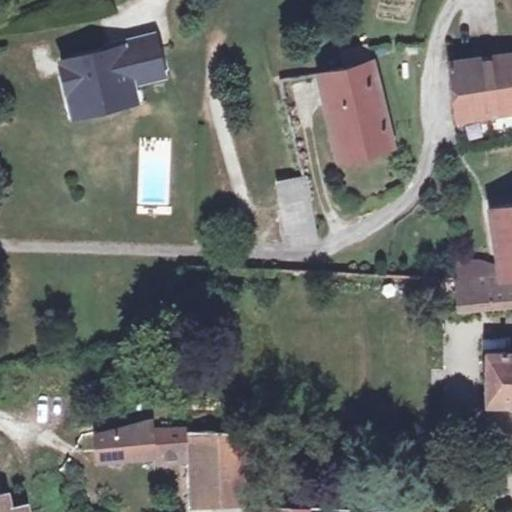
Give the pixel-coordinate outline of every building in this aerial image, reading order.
[(156,36),(63,59),(74,102),(115,92),(117,99),(137,94),(133,78),(164,70),(156,36)] [(367,44),(344,49),(346,61),(369,56),(367,44)] [(511,50),(452,57),(462,145),(511,138),(511,50)] [(369,56),(346,61),(319,66),(339,159),(394,149),(373,56),(369,56)] [(280,210),(309,203),(306,186),(276,192),(280,210)] [(511,200),(496,202),(502,260),(503,271),(504,274),(511,273),(511,200)] [(309,203),(280,210),(287,242),(287,245),(317,237),(309,203)] [(503,271),(502,260),(481,257),(482,270),(503,271)] [(511,273),(504,274),(503,271),(482,270),(459,270),(462,297),(511,292),(511,273)] [(511,396),(511,348),(490,348),(486,348),(486,396),(511,396)] [(117,454),(156,446),(154,429),(153,422),(96,438),(99,461),(117,458),(117,454)] [(186,428),(154,429),(156,446),(158,463),(189,461),(186,428)] [(256,428),(186,428),(189,461),(191,487),(193,508),(255,504),(258,503),(256,428)] [(9,511),(7,500),(9,494),(0,495),(0,511),(9,511)] [(31,511),(28,496),(7,500),(9,511),(31,511)] [(296,511),(296,505),(258,503),(255,504),(254,511),(296,511)]
